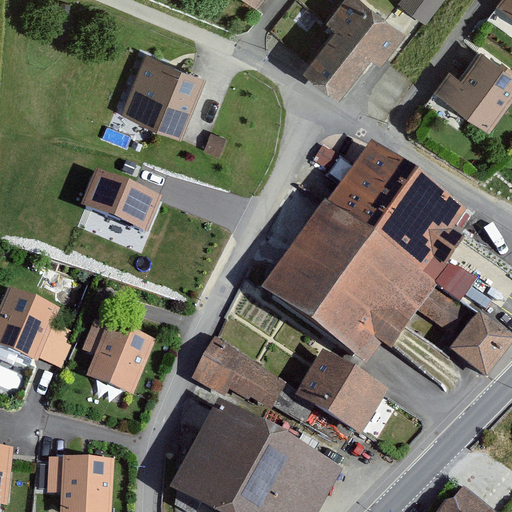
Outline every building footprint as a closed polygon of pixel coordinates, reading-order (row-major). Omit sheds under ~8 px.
[(245,0),(256,9),(263,0),(245,0)] [(359,0),(343,0),(326,22),(336,30),(303,73),(338,99),(371,57),(381,65),(404,35),(359,0)] [(399,0),(397,3),(425,25),(444,0),(399,0)] [(511,0),(500,0),(496,6),(511,17),(511,0)] [(434,91),(490,132),(511,101),(511,73),(481,51),(461,79),(449,70),(434,91)] [(120,114),(181,139),(206,79),(146,54),(120,114)] [(204,151),(219,158),(227,139),(211,133),(204,151)] [(466,216),(369,149),(326,210),(434,285),(465,242),(454,234),(466,216)] [(80,212),(148,240),(164,202),(95,174),(80,212)] [(470,311),(437,288),(434,285),(326,210),(264,298),(376,376),(420,314),(452,336),(470,311)] [(61,312),(8,291),(0,311),(0,351),(38,367),(61,312)] [(511,350),(511,341),(480,317),(451,357),(487,384),(511,350)] [(108,328),(94,322),(81,353),(95,359),(87,380),(133,399),(156,345),(109,325),(108,328)] [(286,383),(215,340),(192,384),(224,400),(231,392),(271,412),(286,383)] [(388,396),(323,357),(295,402),(361,442),(388,396)] [(322,511),(343,474),(219,408),(170,498),(197,511),(322,511)] [(0,507),(8,509),(14,451),(0,449),(0,507)] [(112,511),(115,464),(49,460),(47,496),(61,497),(60,511),(112,511)] [(454,504),(444,506),(440,511),(493,511),(464,489),(454,504)]
